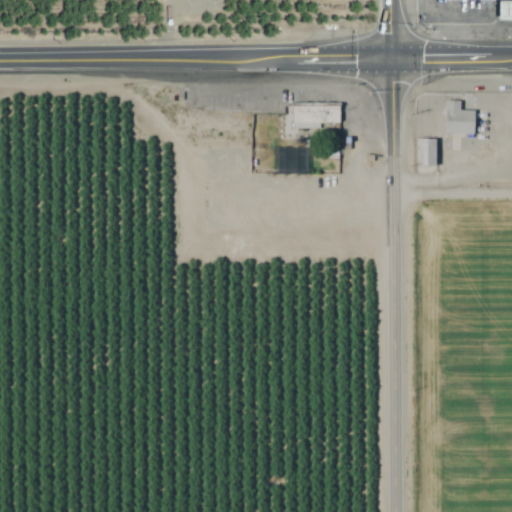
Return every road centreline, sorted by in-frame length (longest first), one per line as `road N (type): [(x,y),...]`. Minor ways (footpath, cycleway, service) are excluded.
road 1 (primary): [(511,55),(0,59)]
road 2 (residential): [(389,56),(397,511)]
